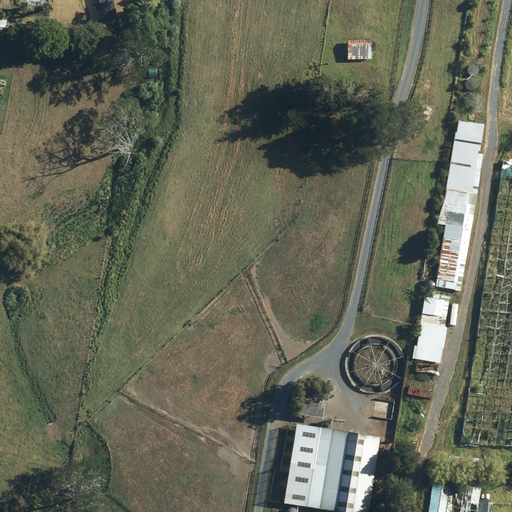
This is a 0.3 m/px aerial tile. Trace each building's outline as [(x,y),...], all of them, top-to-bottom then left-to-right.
[(13,21),(0,18),(0,26),(12,28),(13,21)] [(350,37),(349,58),(374,58),(374,38),(350,37)] [(480,66),(469,64),(466,89),(477,90),(480,66)] [(434,121),(438,103),(418,99),(414,118),(434,121)] [(436,285),(462,290),(479,193),(474,192),(486,123),(458,118),(440,222),(447,224),(436,285)] [(511,160),(503,160),(461,443),(511,447),(511,160)] [(415,358),(442,362),(448,326),(447,326),(452,294),(433,291),(433,296),(425,295),(415,358)] [(325,416),(330,388),(308,385),(303,412),(325,416)] [(352,511),(370,511),(383,434),(302,421),(289,502),(352,511)] [(481,487),(433,484),(429,511),(493,511),(494,502),(480,501),(481,487)]
